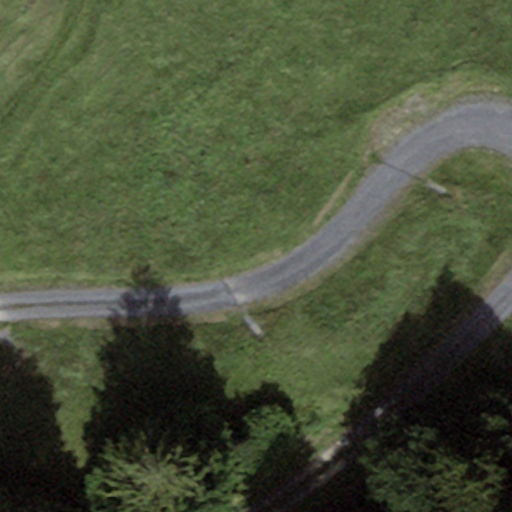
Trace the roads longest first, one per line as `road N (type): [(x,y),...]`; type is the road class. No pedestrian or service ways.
road 1 (track): [(0,317),(235,300),(333,257),(432,145),(511,124)]
road 2 (track): [(511,304),(280,511)]
